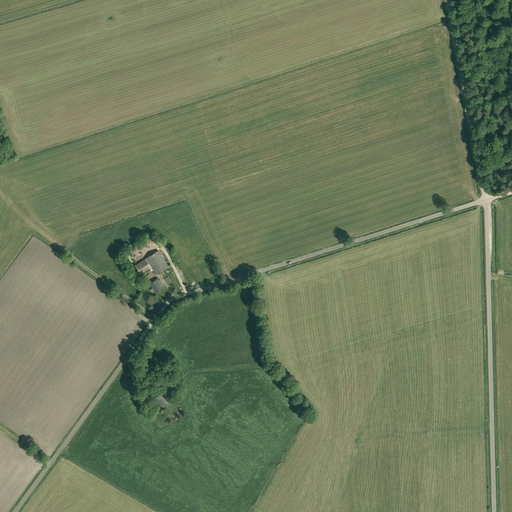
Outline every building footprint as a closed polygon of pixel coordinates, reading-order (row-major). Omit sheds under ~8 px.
[(145,259),(135,265),(142,276),(150,270),(152,269),(153,270),(156,275),(169,266),(158,250),(145,259)] [(142,276),(136,279),(138,283),(147,278),(148,280),(154,276),(151,271),(150,270),(142,276)] [(149,284),(156,293),(164,287),(162,285),(163,284),(159,279),(158,280),(157,278),(149,284)] [(168,378),(175,387),(180,383),(177,377),(182,374),(180,370),(168,378)] [(163,408),(171,401),(162,391),(154,399),(163,408)]
